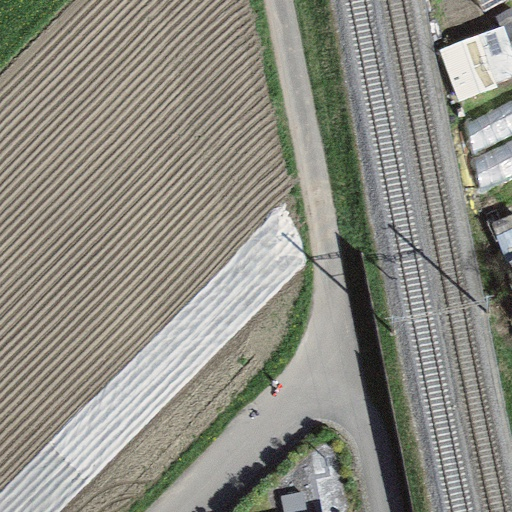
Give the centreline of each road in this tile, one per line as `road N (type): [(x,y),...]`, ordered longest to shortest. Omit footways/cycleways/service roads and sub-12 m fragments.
road 1 (unclassified): [(321,389),(336,307),(280,0)]
road 2 (residential): [(199,511),(321,389)]
